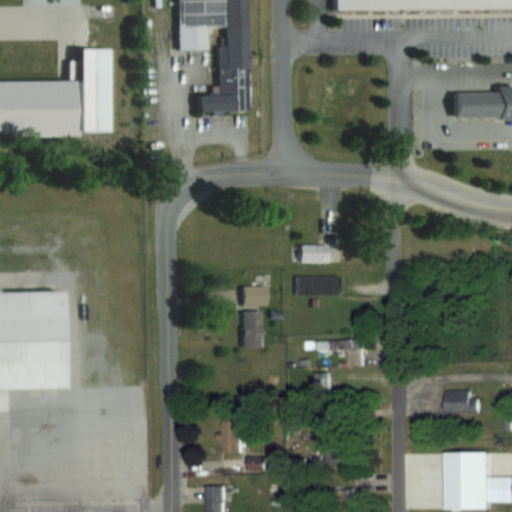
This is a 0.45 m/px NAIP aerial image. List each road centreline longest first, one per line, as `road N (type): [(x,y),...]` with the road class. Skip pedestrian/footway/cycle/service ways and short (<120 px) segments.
road 1 (residential): [(511,208),(376,173),(212,173),(178,186)]
road 2 (residential): [(398,175),(398,511)]
road 3 (residential): [(178,186),(176,511)]
road 4 (residential): [(287,172),(285,0)]
